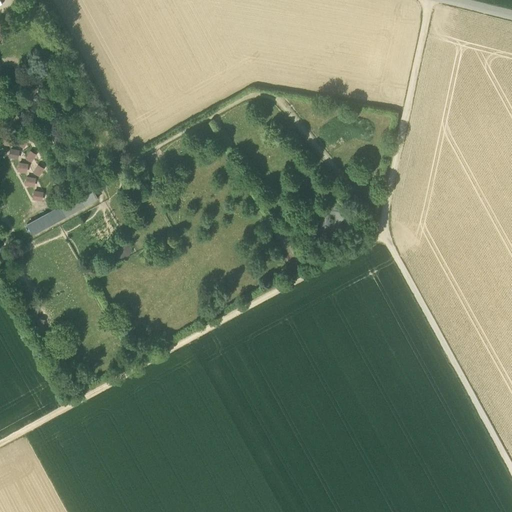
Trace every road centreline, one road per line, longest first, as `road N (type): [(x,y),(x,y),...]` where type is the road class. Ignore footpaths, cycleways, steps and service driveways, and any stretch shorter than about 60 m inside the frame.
road 1 (track): [(0,443),(382,231)]
road 2 (track): [(382,231),(511,475)]
road 3 (track): [(382,231),(429,0)]
